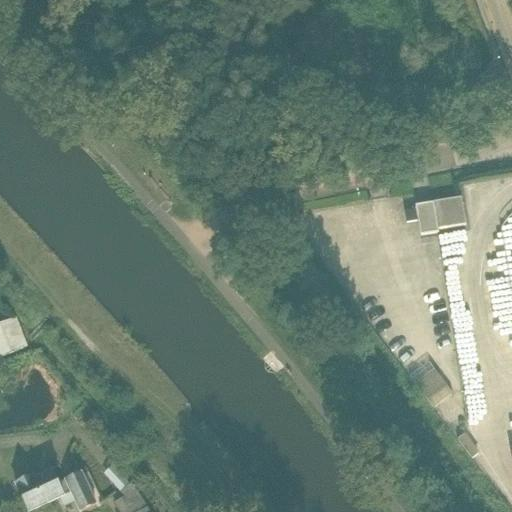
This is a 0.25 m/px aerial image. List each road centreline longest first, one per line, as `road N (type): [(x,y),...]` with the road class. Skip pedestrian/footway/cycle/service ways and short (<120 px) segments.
road 1 (track): [(357,174),(265,197),(185,240)]
road 2 (unclassified): [(511,139),(357,174)]
